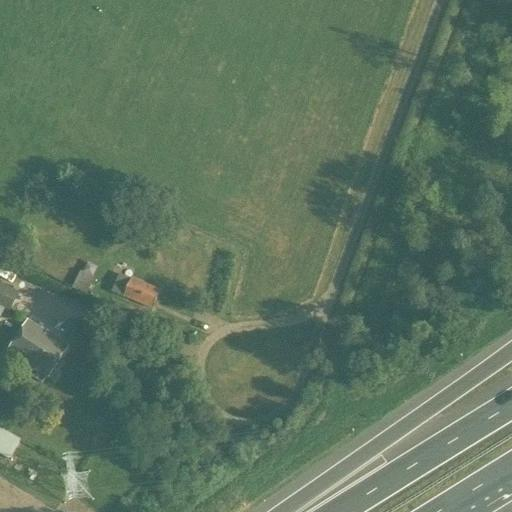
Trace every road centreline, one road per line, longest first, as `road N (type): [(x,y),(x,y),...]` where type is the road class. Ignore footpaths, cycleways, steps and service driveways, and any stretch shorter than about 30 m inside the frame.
road 1 (unclassified): [(322,316),(220,331),(190,367),(196,411),(213,424),(265,424),(290,401),(319,339)]
road 2 (unclassified): [(322,316),(444,0)]
road 3 (motorway): [(511,353),(299,511)]
road 4 (motorway): [(511,405),(342,511)]
